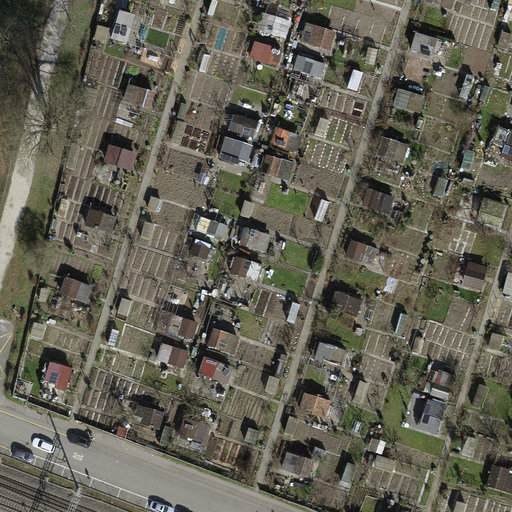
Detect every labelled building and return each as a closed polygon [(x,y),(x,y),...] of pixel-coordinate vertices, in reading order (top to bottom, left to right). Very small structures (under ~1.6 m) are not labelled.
[(452,12),(455,0),(427,0),(426,4),(452,12)] [(259,32),(287,40),(292,23),(264,15),(259,32)] [(331,52),(337,34),(308,25),(302,43),(331,52)] [(95,40),(108,43),(111,31),(98,27),(95,40)] [(498,48),(508,51),(511,39),(511,36),(503,33),(498,48)] [(432,60),(438,41),(418,34),(412,53),(432,60)] [(250,60),(276,68),(281,51),(255,44),(250,60)] [(367,64),(375,66),(378,52),(370,51),(367,64)] [(321,81),(326,66),(297,57),(292,71),(321,81)] [(462,99),(469,100),(472,86),(465,84),(462,99)] [(151,111),(156,94),(130,87),(125,104),(151,111)] [(480,102),(486,104),(491,90),(486,88),(480,102)] [(421,116),(426,99),(398,90),(393,108),(421,116)] [(178,119),(184,121),(189,106),(183,104),(178,119)] [(230,133),(254,139),(259,122),(234,116),(230,133)] [(298,155),(303,138),(277,129),(271,147),(298,155)] [(511,162),(511,130),(511,131),(511,134),(497,130),(493,143),(507,147),(503,160),(511,162)] [(245,144),(227,138),(220,162),(238,167),(240,162),(249,165),(254,149),(245,146),(245,144)] [(404,164),(410,147),(383,138),(377,155),(404,164)] [(134,172),(139,155),(111,147),(106,164),(134,172)] [(462,169),(471,172),(476,155),(467,152),(462,169)] [(289,184),(295,165),(267,156),(261,175),(289,184)] [(434,196),(444,199),(449,182),(439,179),(434,196)] [(391,217),(397,199),(369,191),(363,208),(391,217)] [(149,211),(158,214),(162,202),(153,199),(149,211)] [(479,222),(501,228),(507,206),(485,200),(479,222)] [(58,218),(65,220),(70,203),(63,201),(58,218)] [(243,217),(251,220),(255,205),(247,203),(243,217)] [(111,236),(117,219),(92,211),(86,228),(111,236)] [(226,239),(229,228),(202,219),(198,230),(226,239)] [(141,239),(151,242),(156,226),(146,223),(141,239)] [(267,255),(272,237),(246,230),(241,247),(267,255)] [(373,268),(379,250),(352,242),(347,259),(373,268)] [(208,262),(211,251),(193,245),(190,256),(208,262)] [(232,275),(258,283),(263,266),(237,259),(232,275)] [(483,291),(489,269),(470,264),(464,286),(483,291)] [(68,278),(61,296),(87,306),(94,288),(68,278)] [(40,301),(47,303),(50,291),(43,289),(40,301)] [(331,310),(357,319),(363,302),(337,293),(331,310)] [(395,335),(403,337),(409,317),(401,314),(395,335)] [(167,333),(194,341),(199,325),(172,316),(167,333)] [(235,356),(241,339),(214,330),(209,347),(235,356)] [(489,349),(507,354),(511,338),(493,334),(489,349)] [(342,369),(348,353),(320,343),(315,360),(342,369)] [(184,372),(190,354),(164,345),(157,363),(184,372)] [(276,377),(283,379),(289,357),(282,356),(276,377)] [(229,385),(234,368),(205,360),(200,377),(229,385)] [(51,364),(45,382),(68,389),(74,371),(51,364)] [(433,397),(449,402),(457,377),(441,372),(433,397)] [(471,406),(481,410),(489,389),(478,385),(471,406)] [(300,412),(327,420),(332,403),(305,395),(300,412)] [(429,401),(419,430),(437,437),(447,407),(429,401)] [(160,431),(165,414),(139,406),(134,424),(160,431)] [(296,437),(300,421),(290,418),(286,435),(296,437)] [(208,445),(213,428),(184,420),(179,437),(208,445)] [(160,445),(168,448),(173,430),(165,427),(160,445)] [(244,442),(256,446),(260,433),(248,429),(244,442)] [(371,452),(383,456),(388,445),(375,440),(371,452)] [(315,457),(327,461),(329,453),(317,450),(315,457)] [(308,481),(314,463),(288,454),(282,472),(308,481)] [(339,487),(350,490),(357,467),(347,464),(339,487)] [(488,488),(511,494),(511,471),(494,467),(488,488)]
